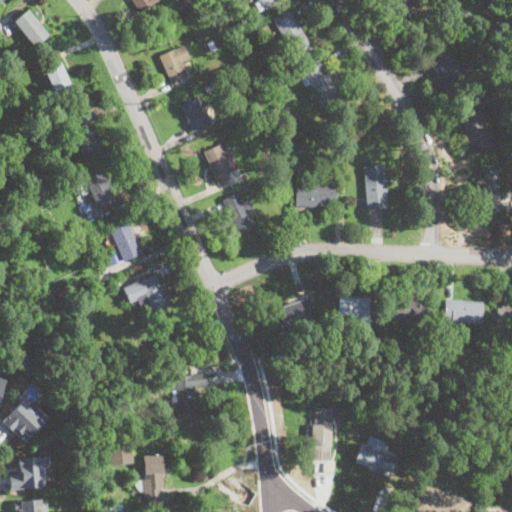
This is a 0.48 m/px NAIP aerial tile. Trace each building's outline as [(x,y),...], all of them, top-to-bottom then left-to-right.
[(152,0),(154,3),(139,12),(132,0),(152,0)] [(189,0),(191,2),(184,8),(180,2),(182,0),(189,0)] [(278,0),(264,8),(259,0),(278,0)] [(414,0),(416,3),(390,17),(380,1),(381,0),(414,0)] [(495,0),(498,9),(488,12),(484,3),(492,0),(495,0)] [(470,13),(464,17),(461,12),(467,8),(470,13)] [(49,34),(35,46),(14,21),(28,9),(49,34)] [(313,48),(297,58),(289,45),(285,47),(279,37),(283,35),(273,19),(289,9),(313,48)] [(453,17),(447,20),(444,12),(450,9),(453,17)] [(217,49),(211,51),(208,43),(213,40),(217,49)] [(187,74),(171,82),(160,56),(183,45),(189,58),(182,62),(187,74)] [(465,82),(448,93),(433,67),(437,65),(433,57),(445,50),(465,82)] [(73,88),(57,95),(44,65),(60,58),(73,88)] [(320,69),(323,74),(328,71),(336,84),(335,85),(343,99),(326,110),(309,83),(310,82),(308,77),(306,78),(301,69),(318,59),(323,67),(320,69)] [(215,88),(208,91),(205,85),(212,82),(215,88)] [(499,93),(494,95),(491,86),(497,85),(499,93)] [(204,113),(207,112),(212,123),(194,132),(182,106),(198,99),(204,113)] [(279,116),(274,119),(271,114),(276,111),(279,116)] [(492,145),(474,152),(463,122),(467,121),(466,116),(480,111),(492,145)] [(101,154),(85,161),(77,143),(73,145),(68,134),(72,132),(71,130),(88,123),(101,154)] [(292,147),(282,148),(280,140),(291,139),(292,147)] [(220,144),(223,151),(230,148),(236,161),(230,164),(232,170),(227,172),(229,178),(218,183),(204,152),(220,144)] [(511,162),(505,164),(502,149),(511,147),(511,162)] [(386,207),(366,208),(362,166),(382,164),(386,207)] [(498,210),(478,210),(477,180),(483,179),(483,171),(497,171),(498,210)] [(100,211),(90,185),(106,179),(116,205),(100,211)] [(335,204),(317,203),(317,206),(295,205),(296,185),(335,186),(335,204)] [(254,225),(238,233),(223,199),(239,192),(254,225)] [(508,224),(499,221),(501,215),(509,217),(508,224)] [(112,265),(108,255),(119,251),(111,231),(128,223),(141,253),(112,265)] [(45,240),(35,244),(31,236),(42,232),(45,240)] [(167,303),(144,312),(138,298),(129,302),(123,288),(154,274),(167,303)] [(73,291),(59,298),(57,293),(70,286),(73,291)] [(281,326),(274,308),(300,299),(308,296),(315,315),(281,326)] [(370,315),(369,327),(357,326),(357,317),(339,316),(340,297),(368,298),(368,315),(370,315)] [(427,302),(426,321),(414,320),(413,327),(403,327),(404,318),(390,317),(390,298),(420,300),(420,302),(427,302)] [(483,301),(482,322),(452,321),(452,318),(445,318),(446,300),(483,301)] [(511,306),(511,325),(496,325),(497,307),(511,306)] [(194,376),(196,415),(179,415),(178,388),(173,388),(172,377),(194,376)] [(31,411),(36,407),(46,416),(23,440),(12,429),(11,430),(0,420),(19,400),(31,411)] [(332,408),(329,460),(312,459),(315,407),(332,408)] [(164,420),(158,416),(163,409),(169,413),(164,420)] [(109,465),(106,446),(130,442),(133,462),(109,465)] [(398,457),(392,471),(386,469),(384,475),(368,469),(370,466),(354,459),(361,443),(398,457)] [(160,500),(148,502),(147,496),(145,496),(144,489),(138,490),(133,480),(146,479),(144,455),(160,453),(161,470),(163,470),(164,476),(160,476),(161,486),(158,487),(160,500)] [(44,484),(10,488),(8,473),(18,472),(17,457),(47,454),(48,463),(42,464),(44,484)] [(472,502),(468,511),(437,511),(416,504),(424,484),(472,502)] [(38,498),(39,501),(45,501),(45,510),(40,510),(40,511),(11,511),(11,500),(38,498)] [(122,510),(109,511),(109,503),(121,502),(122,510)]
